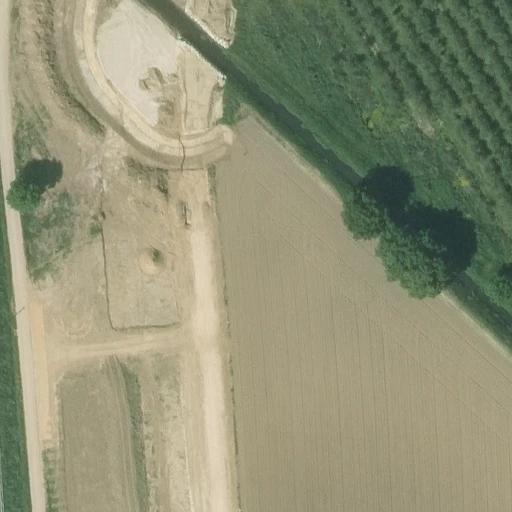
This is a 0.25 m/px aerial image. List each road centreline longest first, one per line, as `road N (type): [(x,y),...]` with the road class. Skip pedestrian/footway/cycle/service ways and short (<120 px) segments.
road 1 (unclassified): [(220,511),(194,194),(197,82),(211,0)]
road 2 (track): [(34,511),(0,91)]
